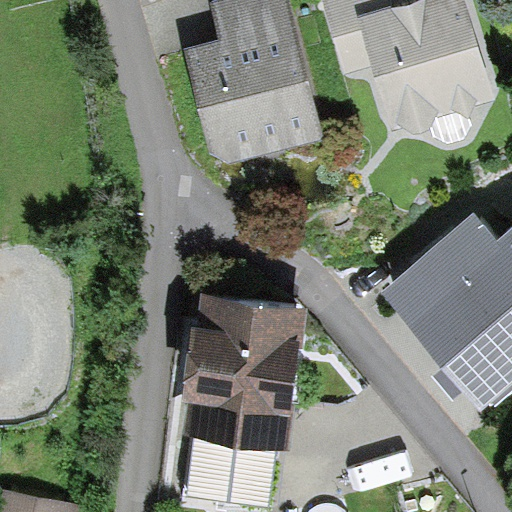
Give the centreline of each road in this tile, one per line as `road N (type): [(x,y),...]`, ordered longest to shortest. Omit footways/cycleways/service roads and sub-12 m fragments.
road 1 (residential): [(498,511),(315,281),(166,199)]
road 2 (residential): [(166,199),(130,511)]
road 3 (residential): [(114,0),(166,199)]
